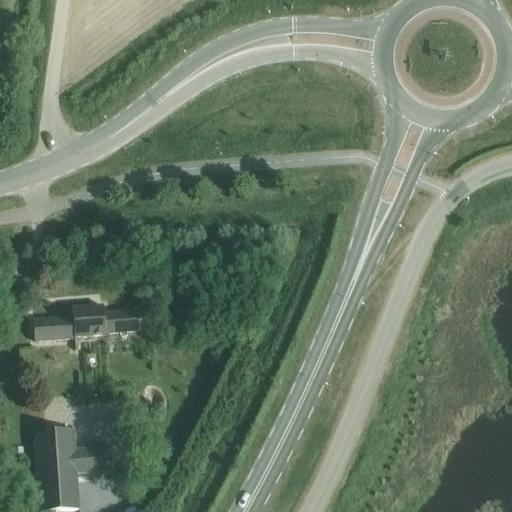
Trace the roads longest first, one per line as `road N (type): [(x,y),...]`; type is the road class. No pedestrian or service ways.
road 1 (unclassified): [(309,511),(427,231),(451,195),(479,174),(511,164)]
road 2 (primary): [(242,511),(352,279)]
road 3 (secondary): [(57,163),(109,138),(227,54)]
road 4 (primary): [(396,100),(395,138),(352,279)]
road 5 (primary): [(352,279),(438,120)]
road 6 (secondary): [(388,27),(278,28),(227,54)]
road 7 (track): [(69,0),(57,163)]
road 8 (secondary): [(227,54),(381,68)]
